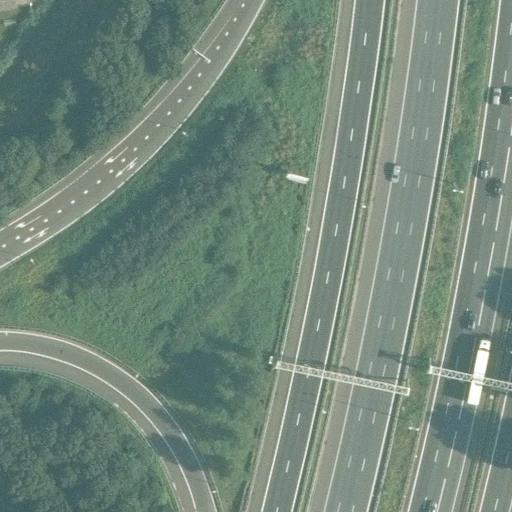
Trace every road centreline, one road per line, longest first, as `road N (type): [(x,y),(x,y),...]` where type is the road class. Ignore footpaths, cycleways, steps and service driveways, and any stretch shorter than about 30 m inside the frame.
road 1 (motorway): [(433,0),(387,304),(338,511)]
road 2 (motorway): [(366,0),(336,249),(280,511)]
road 3 (motorway): [(429,511),(473,322),(511,70)]
road 4 (motorway): [(254,0),(159,134),(109,182),(0,256)]
road 5 (motorway): [(0,345),(63,356),(128,394),(172,444),(201,511)]
